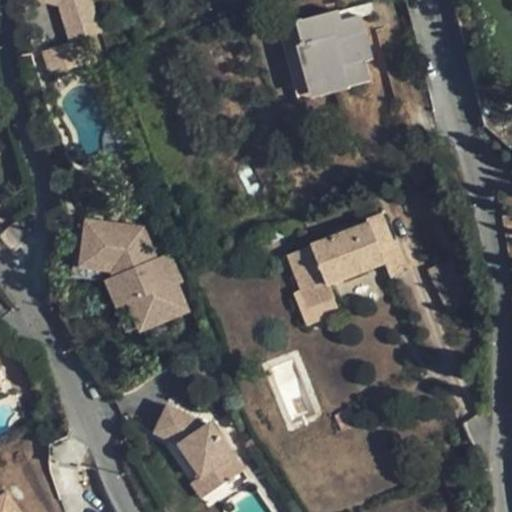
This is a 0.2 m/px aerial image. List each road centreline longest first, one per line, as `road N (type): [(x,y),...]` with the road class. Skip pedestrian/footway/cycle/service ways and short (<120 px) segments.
road 1 (unclassified): [(510,511),(501,301),(429,0)]
road 2 (unclassified): [(0,258),(45,323),(133,511)]
